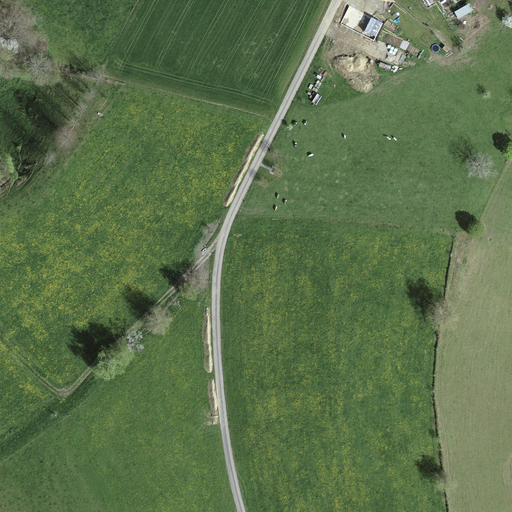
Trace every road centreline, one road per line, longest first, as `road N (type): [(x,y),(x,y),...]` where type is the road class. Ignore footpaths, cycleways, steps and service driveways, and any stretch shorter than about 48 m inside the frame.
road 1 (unclassified): [(243,511),(219,365),(222,242),(339,0)]
road 2 (track): [(225,231),(179,288),(74,388),(51,391),(0,344)]
